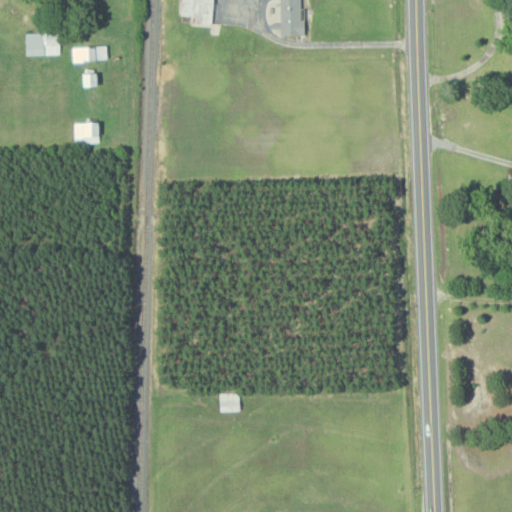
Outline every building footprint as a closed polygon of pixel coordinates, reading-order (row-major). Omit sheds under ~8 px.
[(190,25),(212,26),(212,0),(180,0),(180,15),(191,15),(190,25)] [(304,35),(303,7),(298,7),(298,0),(279,0),(280,35),(304,35)] [(24,33),(25,55),(59,54),(58,32),(24,33)] [(72,61),(106,60),(106,46),(71,47),(72,61)] [(74,143),(98,142),(97,122),(73,122),(74,143)] [(220,411),(239,411),(238,393),(219,393),(220,411)]
